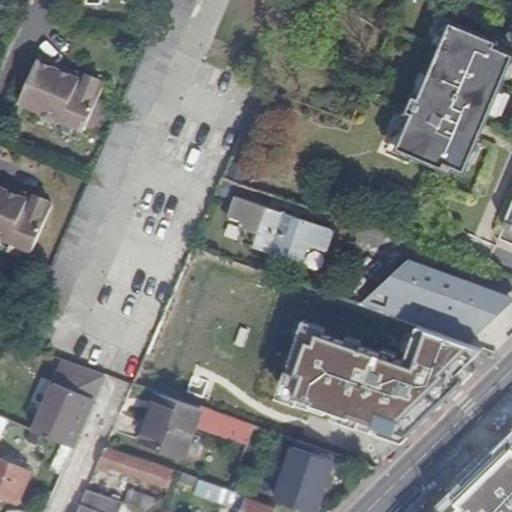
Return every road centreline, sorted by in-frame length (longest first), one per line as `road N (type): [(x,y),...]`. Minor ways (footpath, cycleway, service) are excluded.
road 1 (secondary): [(370,511),(511,370)]
road 2 (residential): [(123,384),(69,511)]
